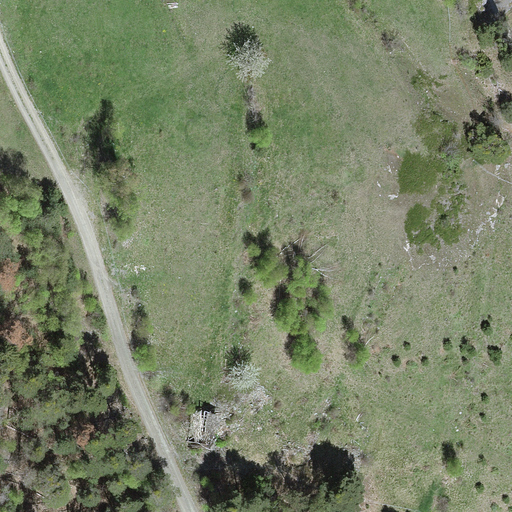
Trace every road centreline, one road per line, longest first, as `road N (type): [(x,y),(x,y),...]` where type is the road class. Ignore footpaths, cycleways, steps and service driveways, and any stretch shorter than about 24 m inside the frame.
road 1 (track): [(181,511),(135,366),(110,232),(0,8)]
road 2 (motorway): [(186,511),(0,236)]
road 3 (motorway): [(511,164),(344,0)]
